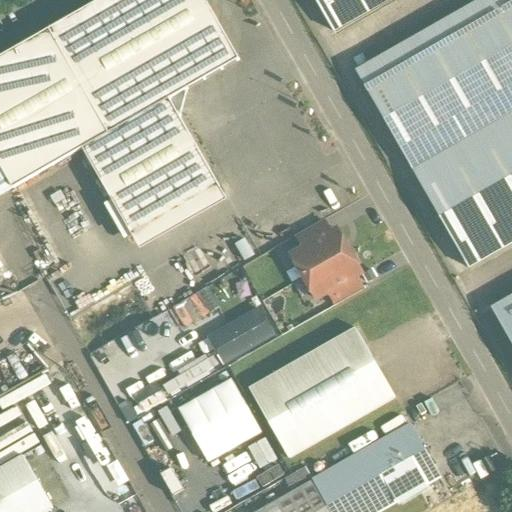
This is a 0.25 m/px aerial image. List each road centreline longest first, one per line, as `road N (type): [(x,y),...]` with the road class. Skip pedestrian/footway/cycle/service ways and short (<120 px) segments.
road 1 (tertiary): [(273,0),(511,418)]
road 2 (residential): [(38,293),(165,511)]
road 3 (unknown): [(270,69),(345,172)]
